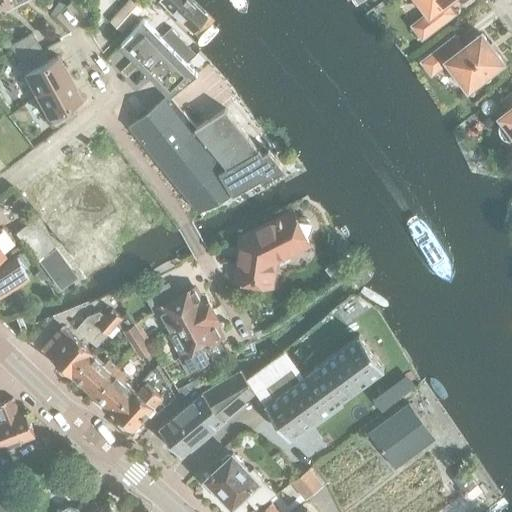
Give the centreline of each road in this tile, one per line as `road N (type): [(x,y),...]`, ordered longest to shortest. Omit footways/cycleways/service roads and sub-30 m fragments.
road 1 (residential): [(351,271),(278,325),(246,337),(182,221),(100,106)]
road 2 (tertiary): [(180,511),(0,348)]
road 3 (residential): [(0,184),(100,106)]
